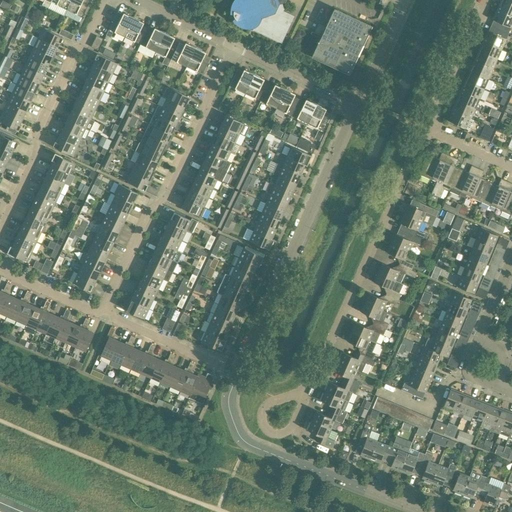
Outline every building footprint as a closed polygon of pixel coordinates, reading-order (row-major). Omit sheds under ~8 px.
[(52,0),(51,2),(67,10),(71,0),(52,0)] [(71,0),(67,10),(82,17),(89,3),(83,1),(83,0),(71,0)] [(231,9),(231,15),(233,20),(236,24),(239,25),(241,27),(243,28),(246,28),(249,29),(252,28),(253,31),(254,30),(282,43),(294,16),(283,11),(284,9),(282,4),(285,3),(284,0),(235,0),(234,1),(233,3),(232,6),(231,9)] [(511,4),(501,0),(497,10),(511,16),(511,4)] [(14,4),(11,10),(17,12),(19,7),(14,4)] [(316,25),(312,34),(321,38),(312,57),(351,75),(374,26),(336,8),(326,30),(316,25)] [(493,21),(491,26),(509,34),(511,28),(511,16),(497,10),(492,20),(493,21)] [(109,30),(108,31),(112,33),(113,31),(125,37),(134,18),(124,13),(121,18),(116,16),(109,30)] [(134,18),(125,37),(140,45),(147,30),(141,28),(144,23),(134,18)] [(7,24),(3,34),(9,37),(14,28),(10,26),(7,24)] [(487,31),(483,41),(502,50),(509,34),(491,26),(488,31),(487,31)] [(13,37),(16,39),(19,40),(23,31),(17,28),(13,37)] [(147,30),(140,45),(156,52),(165,33),(155,28),(152,33),(147,30)] [(43,29),(38,38),(57,47),(59,43),(61,43),(63,38),(43,29)] [(61,29),(59,34),(71,40),(74,35),(61,29)] [(165,33),(156,52),(166,57),(162,64),(168,67),(171,60),(178,45),(173,43),(175,38),(165,33)] [(97,36),(91,47),(97,50),(103,39),(97,36)] [(38,38),(34,47),(53,56),(57,47),(38,38)] [(483,41),(478,51),(497,60),(502,50),(483,41)] [(178,45),(171,60),(187,67),(196,48),(186,43),(183,48),(178,45)] [(34,47),(30,57),(48,66),(53,56),(34,47)] [(196,48),(187,67),(202,75),(209,60),(204,58),(206,53),(196,48)] [(7,49),(4,56),(7,57),(9,58),(13,51),(7,49)] [(478,51),(474,61),(493,69),(497,60),(478,51)] [(96,60),(94,65),(113,73),(117,64),(97,54),(95,59),(96,60)] [(30,57),(25,66),(44,75),(48,66),(30,57)] [(474,61),(470,71),(488,79),(493,69),(474,61)] [(94,65),(90,74),(108,83),(113,73),(94,65)] [(25,66),(21,75),(39,84),(44,75),(25,66)] [(236,72),(229,86),(245,94),(254,75),(244,70),(242,75),(236,72)] [(470,71),(465,81),(484,89),(488,79),(470,71)] [(90,74),(85,83),(104,92),(108,83),(90,74)] [(21,75),(16,84),(35,93),(39,84),(21,75)] [(254,75),(245,94),(261,101),(267,87),(262,85),(264,80),(254,75)] [(506,75),(502,85),(511,89),(511,86),(511,78),(506,75)] [(465,81),(461,91),(480,99),(484,89),(465,81)] [(85,83),(81,92),(100,101),(104,92),(85,83)] [(16,84),(12,93),(31,102),(35,93),(16,84)] [(267,87),(261,101),(276,109),(285,90),(275,85),(273,90),(267,87)] [(163,97),(167,98),(185,107),(189,98),(171,89),(167,88),(163,97)] [(285,90),(276,109),(292,116),(298,102),(300,99),(294,97),(295,94),(285,90)] [(461,91),(456,101),(475,109),(480,99),(461,91)] [(81,92),(77,101),(95,110),(100,101),(81,92)] [(12,93),(8,102),(26,111),(31,102),(12,93)] [(167,98),(162,108),(180,116),(185,107),(167,98)] [(298,102),(292,116),(307,124),(316,104),(306,100),(304,105),(298,102)] [(77,101),(72,110),(91,119),(95,110),(77,101)] [(456,101),(452,110),(471,119),(475,109),(456,101)] [(8,102),(3,112),(22,121),(26,111),(8,102)] [(316,104),(307,124),(323,131),(330,117),(324,114),(326,109),(316,104)] [(158,106),(154,115),(176,126),(180,116),(162,108),(158,106)] [(72,110),(68,120),(90,130),(95,121),(91,119),(72,110)] [(450,118),(449,121),(466,129),(471,119),(452,110),(449,118),(450,118)] [(3,112),(0,118),(0,121),(8,126),(6,130),(15,134),(17,130),(19,131),(21,126),(20,125),(22,121),(3,112)] [(154,115),(149,124),(171,135),(176,126),(154,115)] [(226,115),(222,125),(240,134),(244,124),(226,115)] [(68,120),(63,129),(82,138),(89,141),(91,138),(88,136),(90,130),(68,120)] [(149,124),(145,133),(167,144),(171,135),(149,124)] [(222,125),(217,134),(235,143),(240,134),(222,125)] [(63,129),(59,138),(77,147),(82,138),(63,129)] [(110,129),(108,134),(113,137),(116,131),(112,129),(110,129)] [(0,130),(0,147),(12,153),(14,149),(15,149),(19,143),(15,141),(16,138),(0,130)] [(145,133),(140,142),(163,153),(167,144),(145,133)] [(217,134),(213,143),(231,152),(235,143),(217,134)] [(107,150),(111,140),(102,136),(98,145),(103,148),(107,150)] [(55,142),(53,147),(73,156),(77,147),(59,138),(57,142),(55,142)] [(300,139),(296,146),(304,150),(309,141),(307,140),(304,141),(300,139)] [(309,141),(304,150),(312,154),(316,146),(312,144),(311,141),(309,141)] [(136,152),(140,154),(158,162),(163,153),(140,142),(136,152)] [(213,143),(208,153),(226,161),(231,152),(213,143)] [(286,145),(283,153),(288,155),(287,157),(305,165),(307,161),(309,162),(312,156),(303,152),(291,147),(291,148),(286,145)] [(0,147),(0,159),(7,163),(12,153),(0,147)] [(428,155),(419,175),(431,180),(431,179),(436,182),(448,155),(442,152),(439,160),(428,155)] [(53,161),(51,165),(69,174),(74,164),(62,158),(62,157),(55,153),(52,161),(53,161)] [(208,153),(204,162),(226,173),(231,163),(226,161),(208,153)] [(140,154),(136,163),(154,171),(158,162),(140,154)] [(448,155),(436,182),(431,194),(440,198),(444,189),(450,191),(451,189),(460,169),(455,167),(456,165),(452,163),(454,158),(448,155)] [(287,157),(283,166),(301,174),(305,165),(287,157)] [(199,171),(217,180),(222,182),(226,173),(204,162),(199,171)] [(136,163),(131,172),(149,181),(154,171),(136,163)] [(273,173),(278,175),(297,183),(301,174),(283,166),(277,164),(273,173)] [(51,165),(47,175),(65,184),(69,174),(51,165)] [(460,169),(451,189),(460,193),(460,192),(466,195),(478,168),(472,166),(468,173),(460,169)] [(478,168),(466,195),(471,197),(471,198),(481,202),(489,182),(481,178),(484,171),(478,168)] [(199,171),(195,180),(213,189),(217,180),(199,171)] [(131,172),(127,182),(139,188),(139,189),(145,192),(148,185),(147,185),(149,181),(131,172)] [(47,175),(42,185),(60,193),(65,184),(47,175)] [(278,175),(274,185),(293,193),(297,183),(278,175)] [(489,182),(481,202),(490,206),(496,208),(507,181),(501,179),(498,186),(489,182)] [(195,180),(191,189),(209,198),(213,189),(195,180)] [(511,183),(507,181),(496,208),(501,211),(510,215),(511,211),(511,192),(510,191),(511,187),(511,183)] [(270,183),(266,192),(270,194),(288,202),(293,193),(274,185),(270,183)] [(42,185),(37,194),(55,203),(60,193),(42,185)] [(116,195),(115,195),(133,204),(138,193),(120,185),(116,195)] [(191,189),(186,198),(204,207),(209,198),(191,189)] [(112,193),(108,202),(111,204),(111,205),(128,213),(133,204),(115,195),(116,195),(112,193)] [(37,194),(33,204),(51,213),(55,203),(37,194)] [(270,194),(266,203),(284,211),(288,202),(270,194)] [(186,198),(181,209),(192,215),(193,213),(201,218),(206,208),(204,207),(186,198)] [(266,203),(262,213),(280,221),(284,211),(266,203)] [(33,204),(28,214),(46,223),(51,213),(33,204)] [(408,204),(404,214),(422,222),(426,213),(436,217),(438,211),(425,205),(423,211),(408,204)] [(111,205),(106,215),(123,223),(128,213),(111,205)] [(169,223),(186,231),(193,234),(199,222),(192,218),(191,221),(174,213),(169,223)] [(262,213),(258,222),(276,230),(280,221),(262,213)] [(28,214),(23,224),(41,232),(46,223),(28,214)] [(404,214),(400,223),(415,230),(412,235),(425,241),(428,235),(418,231),(422,222),(404,214)] [(106,215),(101,225),(119,233),(123,223),(106,215)] [(487,220),(485,225),(502,233),(505,227),(487,220)] [(258,222),(254,231),(272,239),(276,230),(258,222)] [(169,223),(164,233),(182,241),(186,231),(169,223)] [(23,224),(19,233),(37,242),(41,232),(23,224)] [(101,225),(97,234),(114,243),(119,233),(101,225)] [(455,241),(459,232),(452,229),(447,238),(455,241)] [(481,229),(476,239),(494,246),(498,236),(481,229)] [(254,231),(249,241),(261,246),(270,250),(272,244),(270,243),(272,239),(254,231)] [(19,233),(14,243),(32,252),(37,242),(19,233)] [(164,233),(160,242),(177,251),(182,241),(164,233)] [(97,234),(92,244),(109,252),(114,243),(97,234)] [(395,234),(391,243),(409,251),(413,242),(422,246),(425,241),(412,235),(410,241),(395,234)] [(476,239),(473,248),(490,256),(494,246),(476,239)] [(160,242),(155,252),(172,260),(177,251),(160,242)] [(10,246),(7,254),(14,257),(15,256),(19,258),(18,261),(24,263),(25,261),(27,262),(32,252),(14,243),(12,247),(10,246)] [(391,243),(387,253),(402,259),(399,265),(412,270),(414,265),(405,261),(409,251),(391,243)] [(92,244),(87,254),(105,262),(109,252),(92,244)] [(243,248),(239,258),(257,266),(259,262),(261,263),(264,257),(255,253),(243,248)] [(473,248),(469,258),(486,265),(490,256),(473,248)] [(83,253),(80,260),(80,262),(83,263),(100,272),(105,262),(87,254),(85,252),(84,253),(83,253)] [(155,252),(150,262),(173,273),(178,263),(172,260),(155,252)] [(462,255),(458,264),(465,267),(482,274),(486,265),(469,258),(462,255)] [(239,258),(235,267),(253,275),(257,266),(239,258)] [(46,259),(41,271),(47,274),(53,262),(46,259)] [(150,262),(146,271),(163,280),(168,282),(173,273),(150,262)] [(83,263),(78,273),(95,281),(100,272),(83,263)] [(382,264),(378,273),(396,281),(400,272),(415,278),(417,273),(412,270),(399,265),(397,270),(382,264)] [(235,267),(231,276),(249,285),(253,275),(235,267)] [(465,267),(461,277),(478,284),(482,274),(465,267)] [(146,271),(141,281),(158,289),(163,280),(146,271)] [(78,273),(73,283),(90,292),(95,281),(78,273)] [(378,273),(373,282),(388,289),(386,294),(399,300),(401,294),(399,293),(403,284),(396,281),(378,273)] [(225,274),(221,282),(227,285),(227,286),(245,294),(249,285),(231,276),(225,274)] [(461,277),(457,286),(474,294),(478,284),(461,277)] [(141,281),(136,291),(154,299),(158,289),(141,281)] [(221,282),(217,292),(223,294),(222,295),(241,303),(245,294),(227,286),(227,285),(221,282)] [(5,294),(0,304),(0,313),(7,316),(15,298),(7,295),(9,290),(5,288),(3,293),(5,294)] [(136,291),(132,301),(149,309),(154,299),(136,291)] [(425,291),(423,298),(429,300),(431,293),(425,291)] [(369,293),(364,303),(383,311),(387,301),(396,306),(399,300),(386,294),(384,300),(369,293)] [(454,293),(450,303),(468,310),(472,300),(454,293)] [(222,295),(218,304),(237,313),(241,303),(222,295)] [(24,302),(16,321),(26,325),(34,307),(27,303),(29,299),(24,297),(22,302),(24,302)] [(15,298),(7,316),(16,321),(24,302),(22,302),(15,298)] [(132,301),(127,311),(144,319),(149,309),(132,301)] [(364,303),(360,312),(375,319),(373,324),(386,330),(388,324),(379,320),(383,311),(364,303)] [(450,303),(446,312),(464,319),(468,310),(450,303)] [(218,304),(214,314),(232,322),(237,313),(218,304)] [(44,311),(36,329),(46,334),(54,316),(46,312),(48,307),(44,306),(42,310),(44,311)] [(34,307),(26,325),(36,329),(44,311),(42,310),(34,307)] [(446,312),(442,321),(460,329),(464,319),(446,312)] [(64,320),(56,338),(66,343),(74,324),(66,321),(68,316),(64,314),(62,319),(64,320)] [(214,314),(210,323),(228,331),(232,322),(214,314)] [(54,316),(46,334),(56,338),(64,320),(62,319),(54,316)] [(167,318),(162,329),(170,333),(175,322),(171,320),(167,318)] [(442,321),(438,331),(456,338),(460,329),(442,321)] [(84,329),(76,347),(86,352),(94,333),(86,330),(88,325),(84,323),(82,328),(84,329)] [(178,323),(173,334),(179,337),(184,326),(178,323)] [(210,323),(206,332),(224,341),(228,331),(210,323)] [(355,323),(351,332),(370,340),(374,331),(383,335),(386,330),(373,324),(370,329),(355,323)] [(74,324),(66,343),(76,347),(84,329),(82,328),(74,324)] [(111,327),(107,336),(109,337),(111,338),(116,329),(111,327)] [(438,331),(435,340),(452,347),(456,338),(438,331)] [(202,342),(200,346),(207,349),(209,345),(213,347),(213,348),(222,351),(224,346),(222,345),(224,341),(206,332),(202,342)] [(351,332),(347,342),(362,348),(360,354),(371,359),(372,359),(375,354),(372,352),(376,343),(370,340),(351,332)] [(109,337),(101,356),(111,360),(119,342),(109,337)] [(428,338),(424,347),(431,349),(431,350),(442,354),(441,355),(448,357),(452,347),(435,340),(428,338)] [(129,346),(121,365),(131,369),(139,351),(131,347),(133,343),(129,341),(127,345),(129,346)] [(119,342),(111,360),(121,365),(129,346),(127,345),(119,342)] [(31,343),(29,347),(37,351),(39,347),(31,343)] [(424,347),(420,357),(438,364),(441,355),(442,354),(431,350),(431,349),(424,347)] [(149,355),(141,373),(151,378),(159,359),(151,356),(153,351),(149,349),(147,354),(149,355)] [(139,351),(131,369),(141,373),(149,355),(147,354),(139,351)] [(338,362),(357,370),(362,372),(366,363),(368,364),(371,359),(360,354),(356,352),(354,357),(342,352),(338,362)] [(64,358),(62,362),(68,365),(70,358),(71,357),(66,354),(64,358)] [(411,364),(416,366),(434,373),(438,364),(420,357),(418,362),(416,361),(411,362),(411,364)] [(168,364),(160,382),(170,387),(178,368),(171,365),(173,360),(168,358),(166,363),(168,364)] [(159,359),(151,378),(160,382),(168,364),(166,363),(159,359)] [(338,362),(334,372),(345,376),(343,382),(358,388),(360,383),(353,379),(357,370),(338,362)] [(416,366),(412,375),(430,383),(434,373),(416,366)] [(188,373),(180,391),(190,395),(191,393),(198,377),(190,374),(192,369),(188,367),(186,372),(188,373)] [(178,368),(170,387),(180,391),(188,373),(186,372),(178,368)] [(198,377),(191,393),(205,399),(215,376),(207,373),(205,378),(203,377),(202,379),(198,377)] [(426,393),(430,383),(412,375),(408,385),(405,384),(403,390),(422,398),(424,392),(426,393)] [(325,392),(344,400),(349,402),(353,393),(355,394),(358,388),(343,382),(340,387),(329,382),(325,392)] [(444,400),(442,406),(453,411),(460,393),(450,389),(446,400),(444,400)] [(325,392),(321,401),(332,406),(330,411),(345,418),(347,412),(340,409),(344,400),(325,392)] [(460,393),(453,411),(460,413),(459,417),(461,418),(463,414),(470,396),(460,393)] [(470,396),(463,414),(472,418),(479,400),(470,396)] [(377,397),(373,408),(378,411),(383,399),(377,397)] [(366,416),(372,401),(365,398),(358,413),(366,416)] [(383,399),(378,411),(384,413),(389,401),(383,399)] [(479,400),(472,418),(482,422),(489,404),(479,400)] [(389,401),(384,413),(389,415),(394,404),(389,401)] [(394,404),(389,415),(395,418),(400,406),(394,404)] [(489,404),(482,422),(480,426),(490,430),(498,408),(489,404)] [(400,406),(395,418),(400,420),(405,408),(400,406)] [(405,408),(400,420),(406,422),(411,411),(405,408)] [(498,408),(490,430),(499,434),(508,411),(498,408)] [(378,412),(372,410),(370,416),(376,418),(378,412)] [(316,412),(312,421),(331,430),(332,428),(335,430),(337,429),(339,422),(342,424),(345,418),(330,411),(327,416),(316,412)] [(411,411),(406,422),(411,425),(416,413),(411,411)] [(509,437),(511,428),(511,412),(508,411),(499,434),(509,437)] [(191,413),(188,418),(197,421),(199,416),(191,413)] [(416,413),(411,425),(417,427),(422,415),(416,413)] [(422,415),(417,427),(422,429),(427,417),(422,415)] [(427,417),(422,429),(428,431),(433,420),(427,417)] [(312,421),(308,431),(319,436),(316,441),(331,448),(334,442),(327,439),(331,430),(312,421)] [(401,427),(409,430),(411,425),(403,422),(401,427)] [(435,422),(432,430),(444,434),(446,430),(447,426),(435,422)] [(366,424),(355,451),(361,453),(360,455),(363,456),(362,457),(370,460),(377,442),(369,439),(373,427),(366,424)] [(426,431),(418,428),(416,433),(424,436),(426,431)] [(459,431),(456,439),(463,442),(466,433),(459,431)] [(466,433),(463,442),(470,444),(473,436),(466,433)] [(392,448),(387,462),(392,464),(391,467),(393,467),(393,469),(401,471),(410,448),(412,442),(397,437),(394,443),(393,448),(392,448)] [(377,442),(370,460),(378,463),(378,462),(380,462),(382,460),(387,462),(392,448),(393,448),(394,443),(388,440),(386,445),(377,442)] [(454,442),(448,440),(445,447),(452,449),(454,442)] [(463,445),(461,452),(467,455),(470,448),(463,445)] [(410,448),(401,471),(409,474),(409,473),(411,474),(412,471),(418,473),(423,459),(425,454),(410,448)] [(423,459),(418,473),(423,475),(422,478),(424,479),(424,480),(432,483),(439,465),(430,462),(433,455),(426,452),(425,454),(423,459)] [(509,471),(511,463),(504,460),(502,465),(504,469),(509,471)] [(439,465),(432,483),(439,486),(440,485),(442,486),(443,483),(449,485),(454,471),(456,466),(450,464),(448,469),(439,465)] [(454,471),(449,485),(454,487),(453,490),(455,491),(455,492),(462,495),(469,477),(454,471)] [(469,477),(462,495),(470,498),(471,497),(473,498),(474,495),(479,497),(487,478),(481,475),(479,480),(469,477)] [(487,478),(479,497),(485,499),(484,502),(486,503),(486,504),(494,507),(500,489),(488,484),(490,479),(487,478)] [(503,483),(501,490),(508,493),(511,486),(503,483)] [(501,490),(498,497),(505,500),(508,493),(501,490)]
